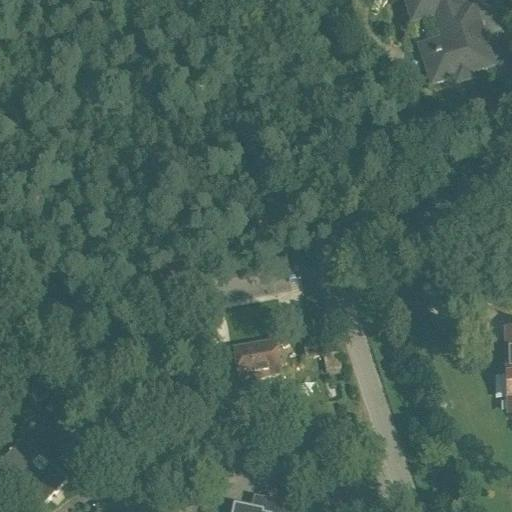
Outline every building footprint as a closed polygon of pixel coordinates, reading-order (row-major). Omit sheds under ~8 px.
[(460,0),(405,0),(413,24),(436,16),(442,36),(419,44),(431,81),(438,84),(455,79),(457,84),(473,79),(471,74),(494,67),(474,5),(463,8),(460,0)] [(275,344),(233,351),(239,385),(281,377),(275,344)] [(327,344),(305,347),(308,361),(329,357),(327,344)] [(249,401),(221,406),(225,434),(254,430),(249,401)] [(167,403),(157,405),(159,415),(169,413),(167,403)] [(0,465),(8,473),(0,481),(0,483),(29,511),(39,511),(70,480),(52,463),(43,472),(34,463),(42,455),(25,438),(0,463),(0,465)] [(291,511),(289,506),(275,502),(272,511),(264,511),(234,505),(232,511),(291,511)]
